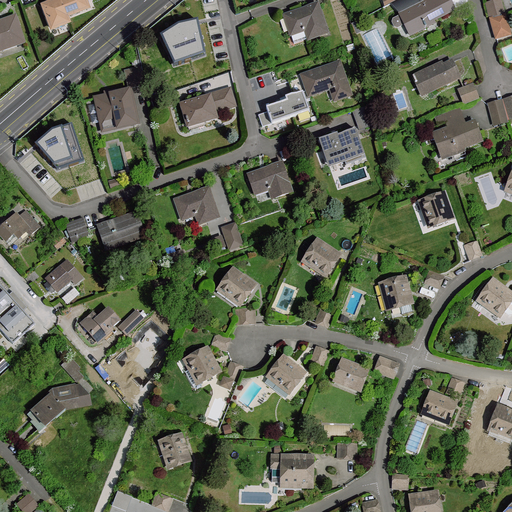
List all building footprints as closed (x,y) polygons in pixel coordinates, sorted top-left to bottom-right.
[(87,0),(51,0),(41,4),(50,28),(70,21),(68,15),(90,7),(87,0)] [(391,5),(409,38),(456,12),(449,0),(388,0),(383,3),(385,8),(391,5)] [(490,18),(506,13),(502,0),(494,0),(485,3),(490,18)] [(320,3),(282,16),(290,39),(303,34),(306,43),(331,35),(320,3)] [(489,18),(496,39),(511,34),(511,33),(506,13),(490,18),(489,18)] [(15,17),(0,21),(0,53),(24,45),(15,17)] [(178,27),(161,37),(174,65),(204,55),(197,22),(178,27)] [(451,60),(412,77),(421,98),(460,81),(451,60)] [(341,62),(299,76),(307,100),(329,92),(333,104),(352,97),(341,62)] [(464,104),(480,98),(474,83),(458,89),(464,104)] [(204,99),(180,106),(187,131),(219,122),(217,115),(237,110),(232,89),(203,97),(204,99)] [(259,115),(263,126),(310,109),(303,90),(286,95),(287,98),(266,106),(268,111),(259,115)] [(132,91),(93,99),(100,130),(114,126),(116,132),(139,127),(132,91)] [(503,100),(508,120),(511,119),(511,95),(503,98),(503,100)] [(487,104),(493,126),(508,122),(508,120),(503,100),(487,104)] [(448,130),(432,137),(441,161),(483,145),(474,122),(465,125),(460,110),(436,120),(439,128),(446,125),(448,130)] [(53,130),(36,144),(58,169),(84,161),(71,124),(53,130)] [(356,130),(320,142),(328,165),(342,160),(345,169),(367,162),(356,130)] [(282,162),(247,176),(255,197),(269,192),(273,203),(295,195),(282,162)] [(210,189),(174,202),(182,224),(196,219),(199,229),(221,221),(210,189)] [(455,223),(445,194),(417,203),(427,232),(455,223)] [(16,214),(0,228),(0,241),(4,246),(14,237),(18,242),(26,235),(29,238),(40,228),(25,212),(19,218),(16,214)] [(136,214),(96,228),(105,253),(145,239),(136,214)] [(88,239),(82,221),(65,227),(71,245),(88,239)] [(237,221),(222,226),(231,251),(246,246),(237,221)] [(341,259),(316,241),(300,264),(325,282),(341,259)] [(477,242),(464,247),(470,262),(482,257),(477,242)] [(67,261),(44,280),(57,295),(71,284),(74,287),(83,280),(67,261)] [(237,311),(237,325),(255,325),(255,312),(240,312),(258,287),(233,269),(215,294),(237,311)] [(406,278),(376,286),(385,316),(414,308),(406,278)] [(511,305),(511,294),(493,281),(476,304),(500,322),(511,305)] [(34,323),(0,284),(0,330),(11,343),(34,323)] [(76,287),(64,297),(69,303),(81,293),(76,287)] [(90,314),(81,322),(99,343),(115,329),(112,326),(118,322),(107,309),(94,320),(90,314)] [(140,309),(119,324),(126,333),(147,319),(140,309)] [(320,311),(315,322),(326,327),(331,316),(320,311)] [(163,341),(153,329),(137,344),(139,345),(113,369),(136,393),(149,381),(145,377),(153,371),(148,366),(153,361),(152,360),(159,353),(155,349),(163,341)] [(217,333),(213,344),(228,350),(232,338),(217,333)] [(222,371),(208,344),(183,357),(197,384),(222,371)] [(316,347),(311,359),(322,364),(327,352),(316,347)] [(307,374),(284,354),(265,377),(287,396),(307,374)] [(400,363),(380,356),(374,371),(394,378),(400,363)] [(4,358),(0,361),(0,371),(8,364),(4,358)] [(76,380),(83,376),(72,359),(65,363),(76,380)] [(371,371),(343,359),(333,383),(362,394),(371,371)] [(227,376),(225,375),(221,384),(233,389),(243,365),(234,361),(227,376)] [(447,392),(461,397),(466,381),(452,377),(447,392)] [(50,390),(25,414),(42,431),(65,410),(91,405),(89,394),(79,385),(50,390)] [(458,401),(429,390),(420,413),(449,424),(458,401)] [(511,409),(497,403),(487,430),(511,439),(511,409)] [(207,434),(150,412),(145,426),(154,429),(141,460),(190,479),(207,434)] [(355,444),(337,444),(337,459),(355,460),(355,444)] [(313,455),(279,455),(279,489),(312,489),(313,455)] [(394,473),(393,488),(409,489),(410,474),(394,473)] [(440,511),(437,489),(407,494),(410,511),(440,511)] [(172,502),(174,497),(158,492),(155,503),(162,505),(162,507),(170,509),(172,502)] [(27,494),(16,504),(23,511),(27,511),(36,505),(27,494)] [(367,511),(377,510),(376,500),(366,501),(367,511)] [(511,511),(511,503),(503,511),(511,511)]
